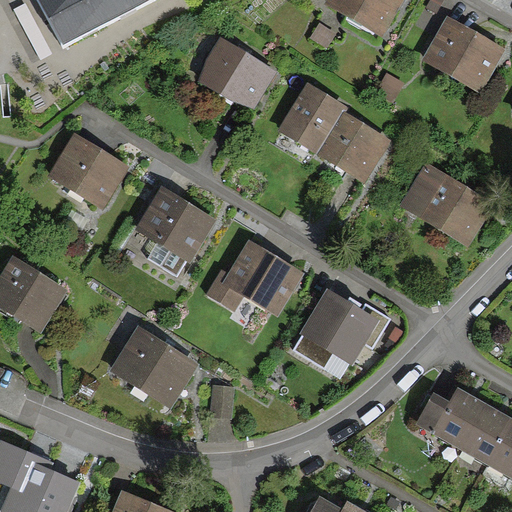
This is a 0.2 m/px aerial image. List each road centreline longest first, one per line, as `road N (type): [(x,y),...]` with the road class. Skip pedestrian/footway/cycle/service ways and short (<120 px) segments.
road 1 (residential): [(86,106),(450,329)]
road 2 (residential): [(442,337),(359,419),(246,472)]
road 3 (residential): [(246,472),(151,460),(21,412)]
